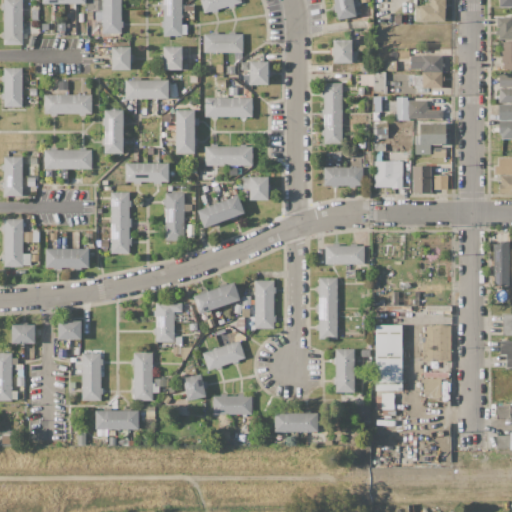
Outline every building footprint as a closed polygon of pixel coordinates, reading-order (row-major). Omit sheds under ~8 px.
[(3,0),(22,0),(22,44),(3,44),(3,38),(2,38),(2,32),(3,32),(3,9),(2,9),(2,3),(3,3),(3,0)] [(102,0),(121,0),(121,22),(123,22),(123,27),(121,27),(121,34),(102,34),(102,22),(102,12),(102,0)] [(181,0),(181,25),(181,34),(181,36),(163,36),(163,28),(161,28),(161,21),(163,21),(163,9),(161,9),(161,1),(163,1),(163,0),(181,0)] [(199,0),(241,0),(242,3),(204,13),(199,0)] [(333,0),(358,0),(361,14),(338,19),(333,0)] [(420,21),(420,6),(431,6),(431,0),(445,0),(445,21),(420,21)] [(511,39),(499,39),(499,35),(496,35),(496,30),(499,30),(499,28),(496,28),(496,17),(511,17),(511,39)] [(203,34),(211,34),(211,32),(217,32),(217,34),(229,34),(229,32),(235,32),(235,34),(242,34),(242,52),(203,52),(203,34)] [(333,62),(333,40),(353,40),(353,51),(358,51),(358,59),(356,61),(352,61),(352,62),(333,62)] [(501,41),(511,41),(511,69),(503,69),(503,62),(501,62),(501,57),(500,57),(500,50),(501,50),(501,41)] [(163,46),(182,46),(182,69),(163,69),(163,46)] [(111,47),(131,47),(131,54),(133,54),(133,62),(131,62),(131,70),(111,70),(111,47)] [(410,55),(442,55),(442,88),(422,88),(422,75),(422,69),(410,69),(410,55)] [(249,70),(240,70),(240,61),(249,61),(249,70)] [(249,61),(268,61),(268,68),(270,68),(270,77),(268,77),(268,84),(249,84),(249,70),(249,61)] [(387,61),(396,61),(396,71),(387,71),(387,61)] [(362,72),(362,64),(371,64),(371,72),(362,72)] [(4,68),(22,68),(22,107),(4,107),(4,99),(2,99),(2,93),(4,93),(4,81),(2,81),(2,75),(4,75),(4,68)] [(373,71),(384,71),(384,85),(386,85),(386,94),(373,94),(373,71)] [(498,73),(511,73),(511,85),(499,85),(498,73)] [(422,75),(422,88),(413,88),(413,84),(412,84),(412,75),(422,75)] [(217,79),(225,79),(225,87),(217,87),(217,79)] [(125,80),(168,80),(168,84),(168,97),(168,98),(125,98),(125,80)] [(323,83),(342,83),(342,146),(323,146),(323,136),(322,136),(322,129),(323,129),(323,118),(321,118),(321,109),(323,109),(323,98),(322,98),(322,91),(323,91),(323,83)] [(228,87),(237,87),(237,95),(228,95),(228,87)] [(498,87),(511,87),(511,103),(498,103),(498,87)] [(44,95),(92,95),(92,114),(85,114),(85,115),(79,115),(79,114),(56,114),(56,115),(50,115),(50,114),(44,114),(44,95)] [(204,97),(252,97),(252,116),(246,116),(246,118),(240,118),(240,116),(217,116),(217,118),(211,118),(211,116),(204,116),(204,97)] [(373,97),(381,97),(381,103),(381,112),(373,112),(373,97)] [(396,97),(408,97),(408,100),(408,119),(408,120),(396,120),(396,97)] [(368,100),(368,111),(360,111),(360,100),(368,100)] [(408,100),(427,100),(427,106),(428,106),(428,110),(442,110),(442,119),(408,119),(408,100)] [(498,105),(511,105),(511,120),(498,120),(498,105)] [(104,110),(123,110),(123,153),(104,153),(104,110)] [(175,110),(194,110),(194,118),(196,118),(196,125),(194,125),(194,138),(196,138),(196,145),(194,145),(194,153),(175,153),(175,110)] [(498,120),(511,120),(511,138),(501,139),(501,134),(498,134),(498,120)] [(376,123),(388,123),(388,135),(376,135),(376,123)] [(419,123),(446,123),(446,144),(419,144),(419,135),(419,123)] [(204,146),(211,146),(211,145),(217,145),(217,146),(240,146),(240,145),(246,145),(246,146),(252,146),(252,165),(204,165),(204,146)] [(431,147),(445,147),(445,157),(431,157),(431,147)] [(44,150),(50,150),(50,148),(56,148),(56,150),(79,150),(79,148),(85,148),(85,150),(92,150),(92,169),(56,169),(51,169),(44,169),(44,150)] [(376,161),(376,151),(387,151),(387,156),(386,156),(386,161),(376,161)] [(4,157),(22,157),(22,196),(4,196),(4,188),(2,188),(2,182),(4,182),(4,170),(2,170),(2,164),(4,164),(4,157)] [(498,157),(511,157),(511,174),(494,174),(494,165),(498,165),(498,157)] [(374,161),(376,161),(386,161),(403,161),(403,188),(392,188),(392,186),(374,186),(374,161)] [(125,163),(168,163),(168,181),(159,181),(159,183),(153,183),(153,181),(140,181),(140,183),(133,183),(133,181),(125,181),(125,163)] [(26,165),(34,165),(34,175),(26,175),(26,165)] [(413,166),(432,166),(432,175),(431,175),(431,193),(413,193),(413,166)] [(229,167),(237,167),(237,168),(237,174),(237,175),(229,175),(229,167)] [(323,167),(363,167),(363,185),(355,185),(355,187),(349,187),(349,185),(337,185),(337,187),(331,187),(331,185),(323,185),(323,167)] [(204,170),(213,170),(213,179),(204,179),(204,170)] [(433,175),(448,175),(448,189),(433,189),(433,175)] [(511,176),(511,193),(499,193),(499,184),(500,184),(500,176),(511,176)] [(249,177),(268,177),(268,184),(270,184),(270,192),(268,192),(268,200),(249,200),(249,189),(243,189),(243,177),(249,177)] [(212,186),(217,184),(220,191),(215,192),(212,186)] [(110,192),(129,192),(129,201),(130,201),(130,207),(129,207),(129,218),(130,218),(130,227),(129,227),(129,239),(131,239),(131,245),(129,245),(129,254),(110,254),(110,192)] [(165,193),(184,193),(184,204),(184,211),(184,241),(165,241),(165,234),(163,234),(163,228),(165,228),(165,205),(163,205),(163,199),(165,199),(165,193)] [(197,211),(238,195),(244,212),(237,215),(238,217),(231,220),(230,218),(218,222),(219,224),(212,227),(211,225),(204,228),(197,211)] [(4,219),(22,219),(22,267),(4,267),(4,260),(2,260),(2,254),(4,254),(4,231),(2,231),(2,225),(4,225),(4,219)] [(32,242),(24,242),(24,232),(32,232),(32,242)] [(493,244),(499,244),(499,241),(508,241),(509,285),(506,285),(506,287),(500,287),(500,285),(493,285),(493,244)] [(325,245),(333,245),(333,244),(339,244),(339,245),(350,245),(350,244),(356,244),(356,245),(364,245),(364,263),(325,263),(325,245)] [(46,249),(62,249),(66,249),(88,249),(88,267),(82,267),(82,270),(72,270),(72,267),(61,267),(61,269),(52,269),(52,267),(46,267),(46,249)] [(318,277),(337,277),(337,339),(318,339),(318,330),(317,330),(317,324),(318,324),(318,313),(317,313),(317,304),(318,304),(318,292),(317,292),(317,286),(318,286),(318,277)] [(254,280),(273,280),(273,287),(275,287),(275,293),(273,293),(273,316),(275,316),(275,322),(273,322),(273,328),(254,328),(254,280)] [(234,282),(240,300),(219,307),(210,310),(199,314),(193,296),(234,282)] [(242,296),(250,296),(250,300),(250,304),(250,305),(242,305),(242,296)] [(155,302),(181,302),(181,312),(174,312),(174,342),(155,342),(155,334),(153,334),(153,328),(155,328),(155,316),(154,316),(154,310),(155,310),(155,302)] [(233,313),(235,304),(242,305),(240,314),(233,313)] [(210,310),(219,307),(223,318),(218,320),(214,321),(210,310)] [(386,325),(375,325),(372,325),(372,315),(386,315),(386,325)] [(502,315),(511,315),(511,336),(502,336),(502,315)] [(207,320),(212,318),(215,326),(209,328),(207,320)] [(238,319),(244,319),(244,333),(234,326),(238,319)] [(58,320),(81,320),(81,340),(58,340),(58,320)] [(12,324),(35,324),(35,329),(35,335),(35,343),(34,343),(24,343),(12,343),(12,324)] [(375,325),(386,325),(402,325),(402,390),(375,390),(375,325)] [(422,325),(451,325),(451,360),(422,360),(422,325)] [(239,340),(245,358),(238,360),(238,362),(233,364),(232,362),(221,366),(222,368),(216,370),(215,368),(208,370),(202,353),(239,340)] [(511,341),(511,367),(506,367),(506,355),(499,355),(499,341),(511,341)] [(172,347),(191,347),(183,361),(180,354),(172,354),(172,347)] [(366,348),(374,348),(374,368),(366,368),(366,348)] [(335,349),(354,349),(354,392),(335,392),(335,349)] [(133,352),(152,352),(152,401),(133,401),(133,394),(132,394),(132,388),(133,388),(133,365),(131,365),(131,359),(133,359),(133,352)] [(0,353),(12,353),(12,358),(12,364),(12,391),(12,399),(12,400),(0,400),(0,353)] [(82,353),(101,353),(101,359),(102,359),(102,365),(101,365),(101,388),(102,388),(102,394),(101,394),(101,401),(82,401),(82,353)] [(200,374),(202,382),(204,381),(206,388),(204,389),(205,396),(187,400),(182,378),(200,374)] [(16,377),(24,377),(24,386),(16,386),(16,377)] [(154,378),(167,378),(167,387),(154,387),(154,378)] [(423,378),(426,378),(448,378),(448,387),(441,387),(441,397),(423,397),(423,385),(423,382),(423,378)] [(385,393),(402,393),(402,401),(385,401),(385,393)] [(213,396),(220,396),(220,394),(226,394),(226,396),(238,396),(238,394),(244,394),(244,396),(252,396),(252,414),(246,414),(246,417),(242,417),(242,414),(213,414),(213,396)] [(154,406),(154,415),(139,415),(139,406),(154,406)] [(186,407),(185,415),(173,414),(174,406),(186,407)] [(355,406),(369,406),(369,419),(355,419),(355,406)] [(509,406),(509,419),(496,419),(496,406),(509,406)] [(95,410),(138,410),(138,428),(108,428),(97,428),(95,428),(95,410)] [(275,413),(317,413),(317,431),(275,431),(275,413)] [(386,424),(406,421),(407,426),(387,429),(386,424)] [(437,427),(451,427),(451,443),(437,443),(437,427)] [(229,431),(229,439),(219,439),(219,431),(229,431)] [(77,433),(86,433),(86,444),(77,444),(77,433)] [(509,435),(509,448),(496,448),(496,435),(509,435)]
